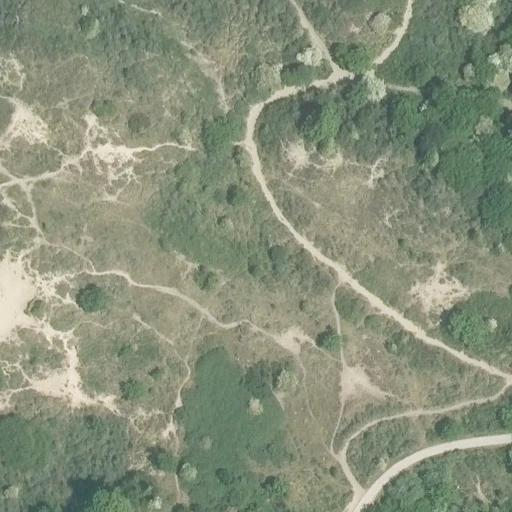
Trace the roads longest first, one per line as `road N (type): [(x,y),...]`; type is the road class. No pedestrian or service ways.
road 1 (unknown): [(511,96),(410,75),(354,78),(287,0)]
road 2 (unknown): [(340,511),(356,490),(339,455),(367,425),(446,412),(501,396),(511,384)]
